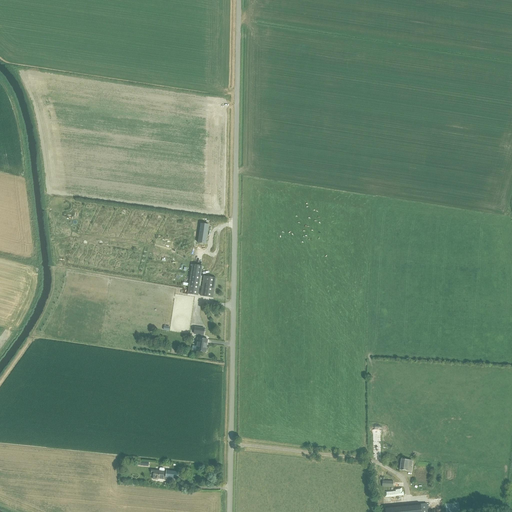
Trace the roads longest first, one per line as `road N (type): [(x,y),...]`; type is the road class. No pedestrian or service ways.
road 1 (unclassified): [(231,444),(238,0)]
road 2 (unclassified): [(369,460),(231,444)]
